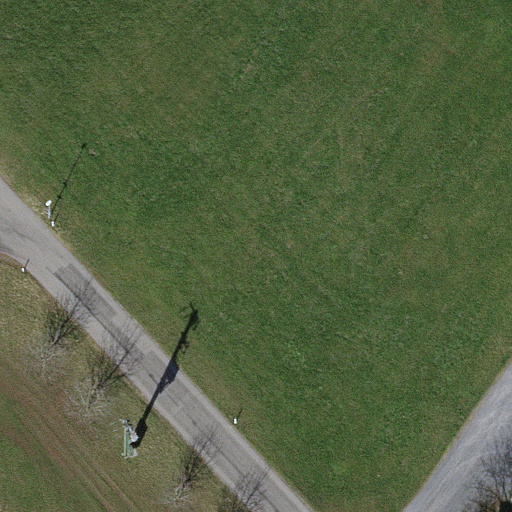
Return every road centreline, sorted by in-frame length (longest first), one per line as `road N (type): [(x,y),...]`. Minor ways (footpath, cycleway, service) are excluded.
road 1 (tertiary): [(283,511),(0,204)]
road 2 (track): [(431,511),(511,394)]
